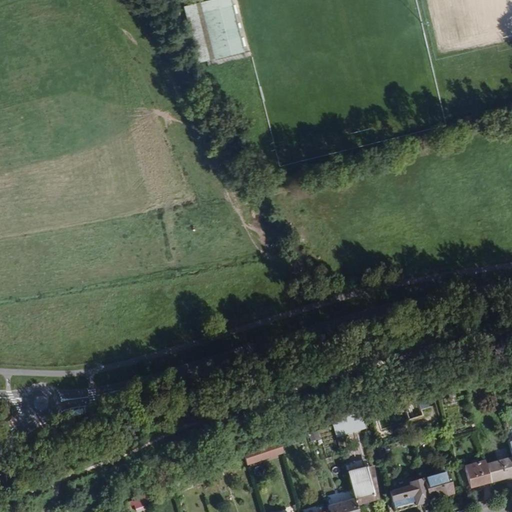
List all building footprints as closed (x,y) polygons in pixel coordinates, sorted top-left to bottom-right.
[(245,58),(231,3),(217,7),(230,62),(245,58)] [(230,62),(217,7),(184,15),(198,70),(230,62)] [(336,439),(364,430),(361,418),(332,426),(336,439)] [(242,451),(246,465),(283,454),(279,440),(242,451)] [(511,462),(511,459),(484,465),(490,484),(511,478),(511,462)] [(490,484),(484,462),(463,467),(468,489),(490,484)] [(377,501),(372,467),(365,468),(372,496),(359,500),(360,506),(363,505),(377,501)] [(200,480),(216,474),(213,468),(198,473),(200,480)] [(365,511),(363,505),(360,506),(359,500),(372,496),(365,468),(346,473),(353,499),(356,511),(365,511)] [(451,495),(445,474),(421,481),(427,502),(451,495)] [(193,484),(190,476),(173,483),(176,491),(193,484)] [(397,511),(427,504),(421,481),(409,484),(409,487),(389,492),(394,511),(397,511)] [(139,511),(148,509),(143,496),(134,500),(138,511),(139,511)] [(356,511),(353,499),(326,507),(327,511),(356,511)]
